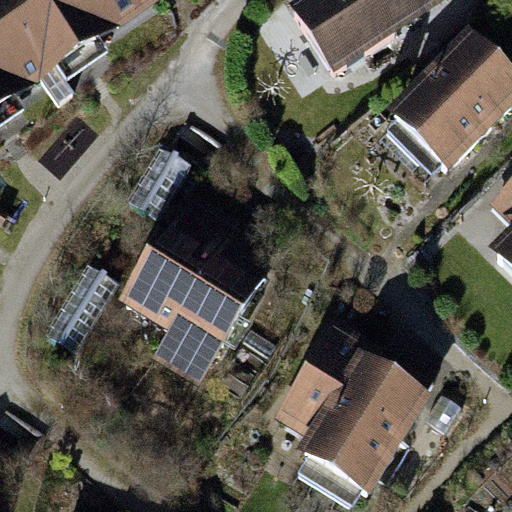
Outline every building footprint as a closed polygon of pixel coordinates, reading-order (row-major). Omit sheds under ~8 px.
[(0,0),(0,110),(159,0),(0,0)] [(326,0),(297,19),(335,77),(454,0),(326,0)] [(511,85),(474,47),(398,124),(449,174),(511,110),(511,85)] [(164,154),(131,207),(159,224),(192,171),(164,154)] [(217,220),(193,205),(180,226),(179,224),(128,306),(216,360),(266,279),(204,241),(217,220)] [(511,251),(501,263),(511,274),(511,251)] [(120,288),(92,271),(50,341),(78,357),(120,288)] [(380,359),(339,334),(285,421),(319,442),(308,460),(369,498),(426,407),(423,406),(436,386),(427,380),(414,400),(371,374),(380,359)]
